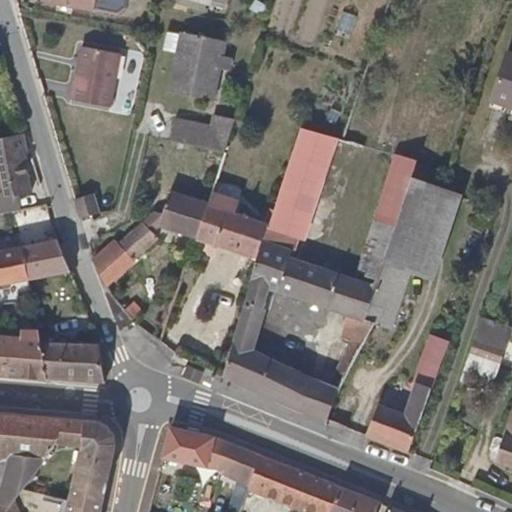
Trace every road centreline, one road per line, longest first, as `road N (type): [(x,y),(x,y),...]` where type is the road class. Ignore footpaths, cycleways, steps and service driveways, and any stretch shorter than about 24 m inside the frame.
road 1 (residential): [(133,382),(73,241),(1,8)]
road 2 (tertiary): [(165,401),(203,407),(466,511)]
road 3 (tertiary): [(0,393),(120,403)]
